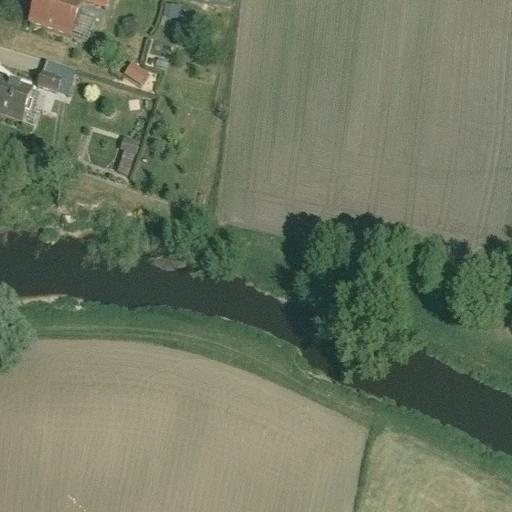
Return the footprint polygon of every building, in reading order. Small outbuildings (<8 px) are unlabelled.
[(82,7),(59,0),(38,0),(29,29),(71,42),(82,7)] [(109,15),(113,1),(111,0),(84,0),(82,7),(109,15)] [(73,74),(48,65),(39,90),(64,100),(73,74)] [(146,89),(153,75),(135,66),(129,80),(146,89)] [(32,93),(0,82),(0,122),(20,129),(32,93)] [(128,140),(116,174),(134,180),(146,147),(128,140)]
